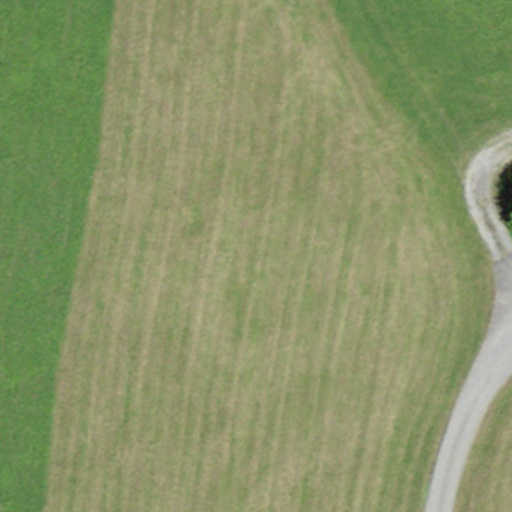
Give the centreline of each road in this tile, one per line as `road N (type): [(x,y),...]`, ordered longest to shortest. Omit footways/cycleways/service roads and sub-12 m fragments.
road 1 (unclassified): [(511,346),(451,454),(438,511)]
road 2 (track): [(511,262),(482,196),(483,177),(511,145)]
